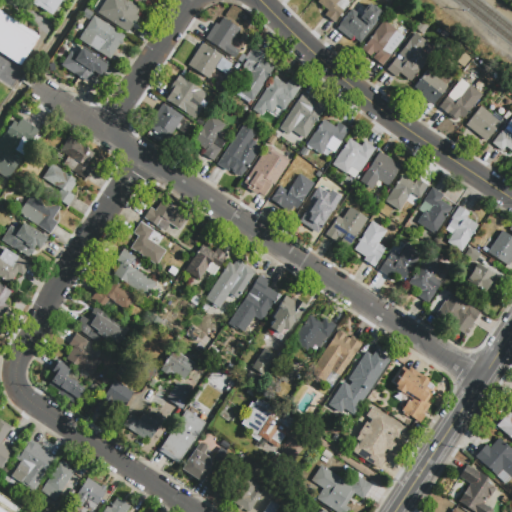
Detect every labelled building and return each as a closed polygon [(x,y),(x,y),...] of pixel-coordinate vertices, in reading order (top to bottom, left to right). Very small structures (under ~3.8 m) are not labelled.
[(61,0),(52,15),(37,5),(36,7),(30,3),(31,0),(61,0)] [(127,33),(97,13),(105,0),(127,0),(139,8),(136,14),(138,16),(127,33)] [(335,23),(325,15),(329,11),(318,2),(319,0),(345,0),(350,3),(335,23)] [(397,9),(400,5),(405,9),(402,13),(397,9)] [(351,40),(335,28),(350,8),(363,18),(371,7),(382,15),(361,44),(353,38),(351,40)] [(0,11),(38,37),(19,66),(0,53),(0,11)] [(110,59),(79,39),(94,16),(124,36),(121,41),(123,41),(120,46),(119,45),(110,59)] [(205,37),(215,24),(217,26),(223,17),(241,29),(226,51),(205,37)] [(422,19),(429,24),(422,34),(415,29),(422,19)] [(381,65),(372,58),(375,54),(373,52),(369,57),(360,50),(383,21),(404,37),(381,65)] [(395,77),(386,69),(395,57),(400,61),(403,58),(397,53),(414,33),(420,37),(421,36),(433,45),(425,55),(427,60),(409,82),(398,73),(395,77)] [(188,65),(202,44),(222,57),(221,58),(231,65),(225,74),(215,68),(208,79),(188,65)] [(51,59),(60,45),(76,56),(82,47),(108,64),(101,75),(95,71),(87,83),(62,66),(59,71),(56,75),(51,72),(57,63),(51,59)] [(255,49),(265,55),(262,60),(274,67),(252,101),(248,98),(247,100),(241,96),(242,94),(238,91),(250,73),(243,68),(255,49)] [(463,52),(471,58),(464,68),(456,62),(463,52)] [(432,105),(418,95),(420,92),(414,87),(427,70),(438,79),(443,73),(450,79),(446,85),(447,86),(432,105)] [(288,79),(300,87),(291,100),(283,95),(271,112),(256,102),(273,77),(285,84),(288,79)] [(167,99),(177,84),(178,85),(183,78),(200,89),(197,94),(201,96),(190,114),(167,99)] [(448,114),(438,107),(461,78),(481,95),(463,119),(459,116),(458,117),(456,118),(454,119),(452,118),(448,114)] [(302,93),(312,99),(309,104),(321,112),(303,139),(289,129),(302,111),(294,106),(302,93)] [(184,117),(168,140),(151,128),(156,121),(153,119),(163,104),(166,107),(167,106),(184,117)] [(465,125),(480,106),(491,114),(493,112),(501,118),(499,121),(500,122),(485,141),(465,125)] [(213,161),(202,154),(205,149),(194,141),(210,116),(224,125),(218,136),(226,141),(213,161)] [(492,142),(501,130),(503,131),(508,125),(507,124),(511,117),(511,151),(505,146),(502,150),(492,142)] [(21,118),(39,130),(30,143),(32,145),(25,156),(14,149),(11,154),(20,159),(7,178),(0,173),(0,139),(13,120),(18,123),(21,118)] [(338,123),(348,130),(333,153),(330,152),(327,157),(322,153),(321,155),(306,145),(323,120),(335,127),(338,123)] [(91,169),(84,179),(62,165),(67,157),(59,151),(68,137),(95,153),(89,161),(86,165),(83,163),(83,164),(91,169)] [(227,171),(216,164),(225,151),(234,157),(240,147),(240,146),(245,137),(260,147),(242,174),(230,166),(227,171)] [(364,141),(375,148),(359,173),(357,171),(354,177),(347,173),(346,174),(332,165),(349,138),(360,146),(364,141)] [(265,196),(256,190),(259,185),(247,177),(270,143),(279,149),(279,150),(283,153),(269,173),(275,177),(272,183),(274,184),(265,196)] [(295,143),(301,147),(297,152),(292,148),(295,143)] [(309,151),(304,157),(299,154),(304,147),(309,151)] [(379,152),(401,167),(388,187),(378,180),(371,190),(359,182),(379,152)] [(75,196),(68,206),(55,198),(60,190),(42,178),(51,164),(77,181),(70,193),(75,196)] [(271,198),(280,186),(288,191),(299,174),(313,183),(297,208),(292,205),(289,211),(279,205),(280,204),(271,198)] [(416,178),(427,185),(419,198),(418,198),(413,205),(405,200),(398,210),(384,201),(393,188),(402,175),(413,182),(416,178)] [(432,188),(442,195),(439,199),(451,207),(434,233),(417,222),(424,211),(427,213),(432,206),(423,201),(432,188)] [(57,222),(50,233),(19,213),(34,190),(59,207),(51,219),(57,222)] [(298,218),(306,205),(310,199),(318,205),(326,192),(341,202),(324,228),(312,220),(309,225),(298,218)] [(143,217),(149,207),(154,210),(162,198),(188,214),(179,229),(169,223),(164,232),(155,226),(155,225),(143,217)] [(458,206),(469,213),(466,217),(478,225),(461,251),(447,242),(452,234),(445,229),(452,219),(450,218),(458,206)] [(335,241),(324,234),(337,216),(341,219),(349,207),(367,219),(350,245),(338,237),(335,241)] [(0,241),(10,226),(17,230),(23,222),(47,238),(40,248),(35,245),(33,249),(34,249),(31,254),(30,254),(27,258),(0,241)] [(133,232),(140,222),(160,235),(154,243),(165,250),(156,264),(130,248),(138,236),(133,232)] [(374,267),(363,260),(365,257),(354,249),(371,222),(385,231),(377,244),(385,249),(374,267)] [(511,257),(507,265),(487,252),(502,230),(511,236),(511,257)] [(184,270),(201,244),(214,252),(216,248),(226,254),(212,275),(205,270),(199,280),(184,270)] [(379,270),(391,253),(398,258),(407,244),(421,253),(404,279),(392,271),(389,276),(379,270)] [(500,270),(496,276),(498,277),(491,287),(488,285),(484,291),(465,279),(471,271),(459,263),(469,247),(480,254),(475,262),(486,269),(490,263),(500,270)] [(23,275),(18,271),(10,283),(0,276),(0,256),(5,248),(30,264),(23,275)] [(116,258),(122,248),(134,256),(129,265),(155,282),(146,296),(112,273),(120,261),(116,258)] [(428,251),(437,257),(434,262),(440,266),(433,276),(441,281),(427,303),(416,295),(418,292),(407,284),(428,251)] [(236,260),(255,272),(238,299),(229,294),(220,308),(205,299),(229,262),(233,265),(236,260)] [(259,275),(269,281),(265,286),(277,294),(260,320),(253,316),(243,332),(236,328),(235,329),(227,324),(259,275)] [(91,298),(98,288),(102,291),(110,280),(136,296),(126,312),(108,300),(103,307),(91,298)] [(0,283),(11,291),(3,303),(8,306),(1,316),(0,315),(0,283)] [(479,313),(469,330),(464,326),(460,332),(435,316),(449,294),(456,299),(452,306),(457,310),(462,303),(467,306),(468,305),(479,313)] [(285,296),(291,300),(293,297),(302,303),(304,305),(302,308),(304,309),(294,324),(292,322),(280,341),(266,331),(273,321),(270,319),(285,296)] [(74,327),(82,316),(87,319),(94,307),(128,328),(118,344),(106,337),(105,339),(101,336),(97,342),(74,327)] [(428,313),(434,316),(429,323),(424,319),(428,313)] [(324,318),(335,325),(319,348),(312,343),(306,351),(292,342),(309,316),(320,323),(324,318)] [(352,336),(363,343),(341,376),(333,371),(326,382),(311,372),(337,331),(339,330),(342,331),(344,332),(345,334),(346,336),(350,339),(352,336)] [(69,343),(75,333),(87,341),(82,349),(100,362),(91,376),(65,359),(73,346),(69,343)] [(210,346),(218,350),(214,357),(206,353),(210,346)] [(264,347),(275,354),(263,376),(251,369),(264,347)] [(378,348),(391,356),(351,418),(329,404),(344,381),(349,385),(352,381),(348,378),(363,355),(370,360),(378,348)] [(160,370),(173,349),(194,363),(183,380),(171,372),(169,376),(160,370)] [(50,371),(56,360),(69,369),(65,376),(70,380),(70,378),(77,383),(76,384),(84,389),(74,404),(47,386),(54,374),(50,371)] [(148,381),(138,375),(145,363),(155,370),(148,381)] [(417,378),(419,376),(434,386),(430,392),(431,393),(426,402),(431,405),(420,423),(408,415),(407,416),(402,413),(403,412),(401,410),(408,399),(411,401),(412,399),(393,387),(395,384),(391,382),(401,367),(417,378)] [(113,380),(133,392),(120,411),(112,406),(104,417),(94,410),(113,380)] [(166,399),(177,382),(192,392),(181,409),(166,399)] [(284,436),(280,444),(272,439),(269,443),(261,438),(258,442),(250,436),(252,433),(240,425),(249,412),(246,411),(252,403),(254,404),(258,398),(269,405),(268,407),(277,413),(276,416),(279,418),(281,415),(283,416),(284,415),(297,423),(287,438),(284,436)] [(380,470),(353,452),(360,442),(349,435),(370,404),(407,429),(380,470)] [(179,463),(159,450),(185,410),(205,423),(179,463)] [(511,440),(496,425),(509,412),(511,414),(511,440)] [(123,425),(131,413),(139,418),(142,413),(149,417),(150,416),(153,419),(155,417),(161,421),(149,438),(145,436),(143,439),(123,425)] [(0,419),(11,427),(0,443),(13,452),(1,469),(0,468),(0,419)] [(28,438),(40,446),(39,448),(55,458),(33,491),(18,481),(28,466),(15,457),(28,438)] [(475,456),(486,444),(490,448),(499,438),(511,449),(511,477),(506,484),(475,456)] [(203,453),(209,457),(210,463),(208,468),(209,469),(201,482),(181,469),(199,443),(201,442),(206,445),(207,448),(203,453)] [(326,449),(333,454),(329,460),(322,455),(326,449)] [(228,457),(222,466),(213,459),(218,451),(228,457)] [(60,460),(69,466),(68,468),(73,472),(51,506),(40,499),(44,492),(41,491),(60,460)] [(459,476),(467,464),(488,478),(486,482),(495,488),(490,495),(488,494),(482,502),(493,510),(491,511),(474,511),(458,501),(470,483),(459,476)] [(372,485),(363,498),(354,492),(345,506),(350,508),(347,511),(337,511),(316,498),(323,488),(311,480),(321,465),(351,485),(357,475),(372,485)] [(237,484),(227,499),(220,494),(218,497),(215,495),(217,492),(210,488),(220,473),(237,484)] [(102,484),(106,487),(105,489),(106,490),(93,510),(88,507),(84,511),(76,511),(67,506),(86,477),(100,486),(102,484)] [(248,478),(258,485),(255,489),(262,493),(249,511),(243,508),(240,511),(237,509),(239,506),(233,501),(235,497),(233,496),(238,489),(240,491),(248,478)] [(0,511),(0,497),(16,508),(13,511),(0,511)] [(503,497),(509,501),(505,506),(500,502),(503,497)] [(117,498),(129,506),(125,511),(102,511),(106,506),(110,508),(117,498)] [(263,511),(271,501),(278,506),(274,511),(263,511)]
